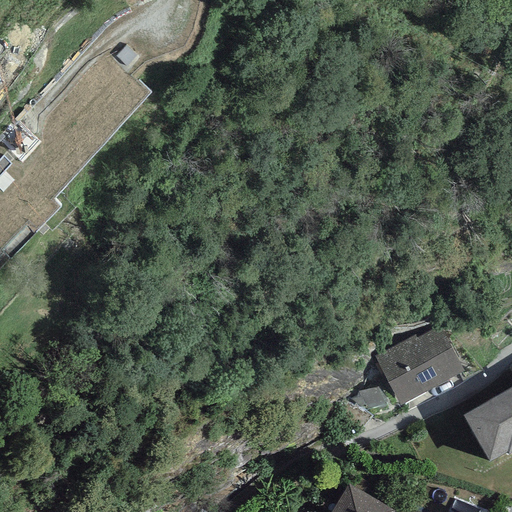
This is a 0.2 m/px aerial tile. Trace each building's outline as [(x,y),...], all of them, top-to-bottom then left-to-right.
[(137,53),(126,44),(117,55),(127,64),(137,53)] [(0,172),(11,160),(3,153),(0,156),(0,172)] [(415,332),(375,353),(400,401),(464,367),(440,322),(416,335),(415,332)] [(511,390),(463,419),(489,465),(507,455),(509,458),(511,456),(511,390)] [(393,511),(349,486),(333,511),(393,511)]
